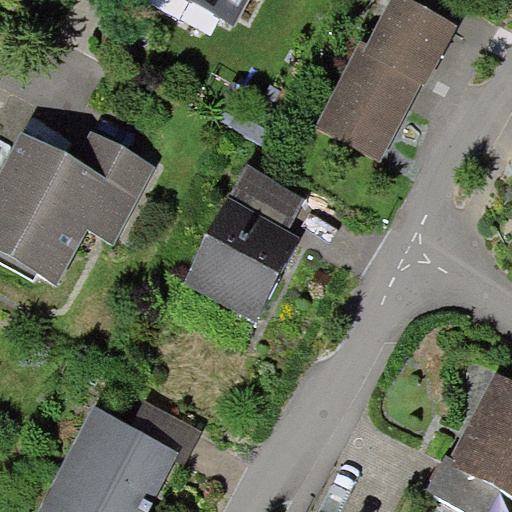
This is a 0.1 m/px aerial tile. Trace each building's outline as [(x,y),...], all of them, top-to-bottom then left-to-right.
[(254,0),(180,0),(240,30),(254,0)] [(461,36),(401,5),(333,134),(393,165),(461,36)] [(79,169),(36,146),(0,214),(0,251),(70,289),(101,229),(131,245),(170,172),(97,134),(79,169)] [(307,201),(247,173),(191,288),(270,326),(311,242),(291,232),(307,201)] [(511,389),(496,382),(452,473),(511,502),(511,389)] [(166,511),(206,433),(150,406),(135,437),(100,420),(54,511),(166,511)]
